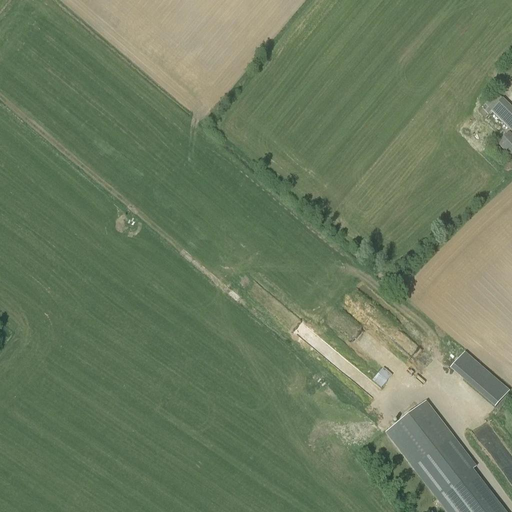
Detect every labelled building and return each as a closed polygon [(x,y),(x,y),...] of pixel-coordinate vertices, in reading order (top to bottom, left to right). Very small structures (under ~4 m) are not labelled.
[(501,99),(496,93),(484,105),(511,133),(511,132),(511,109),(502,99),(501,99)] [(511,159),(511,136),(509,132),(497,143),(511,159)] [(387,337),(391,342),(398,335),(395,331),(387,337)] [(376,354),(377,342),(368,341),(367,354),(376,354)] [(449,370),(495,409),(510,391),(465,353),(449,370)] [(372,381),(382,389),(392,376),(383,368),(372,381)] [(504,511),(472,471),(476,468),(453,438),(412,470),(444,511),(504,511)]
